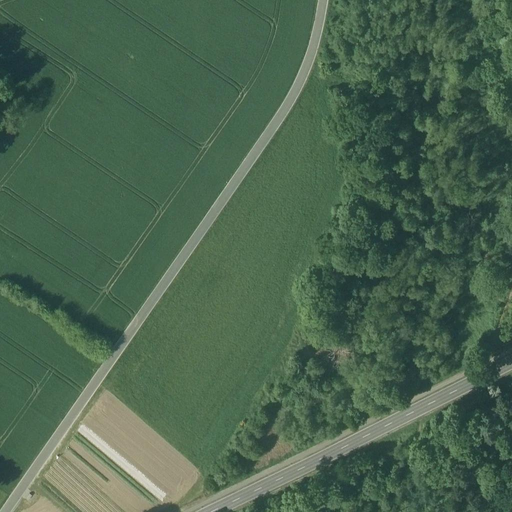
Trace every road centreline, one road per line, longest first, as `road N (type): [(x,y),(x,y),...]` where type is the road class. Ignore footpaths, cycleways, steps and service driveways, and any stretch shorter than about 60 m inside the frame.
road 1 (residential): [(321,0),(314,42),(284,109),(4,511)]
road 2 (secondary): [(511,362),(208,511)]
road 3 (track): [(373,511),(423,423),(418,396)]
